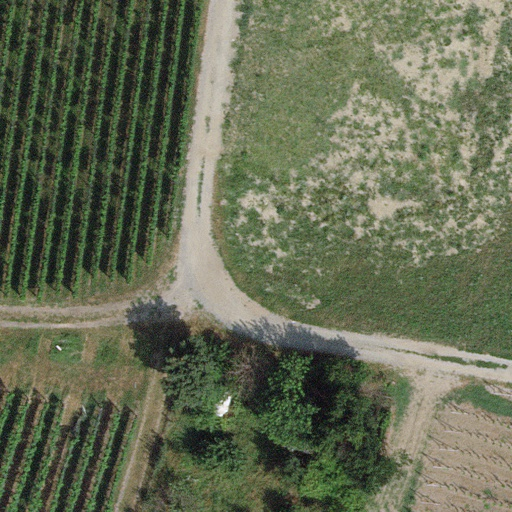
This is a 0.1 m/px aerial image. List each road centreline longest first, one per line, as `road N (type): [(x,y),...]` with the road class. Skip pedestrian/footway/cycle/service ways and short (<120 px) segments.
road 1 (track): [(217,0),(193,212),(201,269),(214,294),(237,319),(511,371)]
road 2 (track): [(201,269),(152,299),(67,317),(0,313)]
